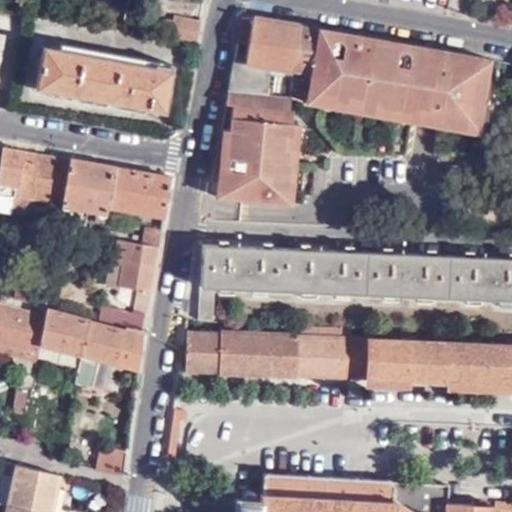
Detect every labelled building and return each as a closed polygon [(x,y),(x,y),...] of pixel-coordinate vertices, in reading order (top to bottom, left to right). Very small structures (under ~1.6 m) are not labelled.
[(168,38),(195,43),(200,19),(173,14),(172,18),(164,17),(162,30),(170,31),(168,38)] [(231,60),(227,87),(264,91),(269,68),(290,72),(296,33),(297,24),(239,15),(234,43),(246,46),(243,61),(231,60)] [(297,24),(296,33),(315,36),(314,48),(326,49),(328,39),(329,30),(297,24)] [(329,30),(328,39),(344,41),(346,32),(329,30)] [(356,34),(346,32),(344,41),(354,43),(356,34)] [(484,117),(489,54),(474,52),(474,61),(450,56),(452,49),(423,44),(421,63),(407,62),(409,52),(404,51),(404,49),(399,48),(397,50),(383,48),(385,38),(356,34),(354,43),(344,41),(328,39),(326,49),(314,48),(315,36),(296,33),(290,89),(306,91),(371,100),(371,105),(412,112),(413,107),(425,109),(423,122),(437,125),(439,116),(465,120),(466,115),(483,116),(484,117)] [(404,51),(409,52),(410,42),(385,38),(383,48),(397,50),(399,48),(404,49),(404,51)] [(421,63),(423,44),(410,42),(409,52),(407,62),(421,63)] [(36,88),(163,109),(169,73),(171,72),(172,63),(169,63),(168,70),(42,49),(36,88)] [(227,87),(224,103),(230,104),(228,128),(221,128),(220,142),(246,145),(244,156),(226,156),(224,165),(227,168),(225,182),(217,181),(216,194),(276,201),(277,189),(282,188),(286,150),(283,150),(283,138),(295,139),(297,123),(290,122),(290,109),(288,109),(289,94),(264,91),(227,87)] [(303,104),(423,122),(425,109),(413,107),(412,112),(371,105),(371,100),(306,91),(303,104)] [(476,131),(483,116),(466,115),(465,120),(439,116),(437,125),(476,131)] [(288,203),(295,139),(283,138),(283,150),(286,150),(282,188),(277,189),(276,201),(288,203)] [(246,145),(220,142),(216,181),(217,181),(225,182),(227,168),(224,165),(226,156),(244,156),(246,145)] [(0,145),(0,177),(16,180),(22,150),(0,145)] [(62,203),(69,158),(22,150),(16,180),(14,195),(62,203)] [(108,205),(163,215),(170,176),(69,158),(62,203),(60,214),(102,221),(104,212),(107,212),(108,205)] [(144,225),(142,234),(145,234),(143,244),(143,245),(158,248),(161,227),(144,225)] [(116,284),(136,288),(150,290),(158,248),(143,245),(143,244),(141,243),(117,238),(113,261),(120,262),(116,284)] [(511,257),(202,243),(200,284),(213,286),(294,290),(294,295),(316,296),(315,291),(494,299),(494,304),(511,304),(511,257)] [(104,282),(116,284),(120,262),(113,261),(108,260),(104,282)] [(199,321),(211,321),(213,286),(200,284),(199,321)] [(126,327),(143,331),(145,314),(150,290),(136,288),(131,312),(117,309),(114,324),(126,327)] [(12,289),(10,298),(16,300),(20,301),(34,304),(37,294),(12,289)] [(3,308),(0,324),(0,339),(28,348),(21,386),(18,385),(14,412),(28,414),(31,399),(31,396),(32,391),(35,371),(39,350),(40,340),(44,317),(13,310),(16,300),(10,298),(6,297),(3,308)] [(39,350),(80,361),(88,321),(45,311),(44,317),(40,340),(39,350)] [(125,330),(88,321),(80,361),(76,381),(92,385),(98,357),(138,367),(143,331),(126,327),(125,330)] [(511,385),(511,346),(480,345),(480,338),(470,338),(469,345),(436,343),(436,336),(426,336),(425,343),(413,342),(414,335),(401,334),(400,340),(374,340),(374,333),(362,333),(362,339),(352,338),(352,332),(295,329),(295,335),(228,332),(228,325),(222,325),(221,332),(187,330),(185,371),(511,385)] [(43,371),(35,371),(32,391),(31,396),(47,396),(48,380),(42,380),(43,371)] [(28,414),(25,434),(41,436),(45,401),(31,399),(28,414)] [(175,462),(182,410),(174,408),(167,460),(175,462)] [(100,444),(95,469),(122,475),(126,448),(100,444)] [(60,453),(58,460),(65,462),(67,454),(60,453)] [(0,501),(6,503),(14,464),(4,461),(0,475),(0,501)] [(50,511),(58,474),(14,464),(6,503),(50,511)] [(231,500),(230,511),(493,511),(493,506),(484,506),(484,501),(470,500),(470,505),(445,505),(446,486),(388,483),(381,480),(261,474),(260,502),(253,502),(252,497),(249,495),(243,495),(239,497),(238,500),(231,500)] [(511,511),(511,500),(497,500),(497,505),(496,511),(511,511)] [(50,511),(6,503),(4,511),(50,511)]
